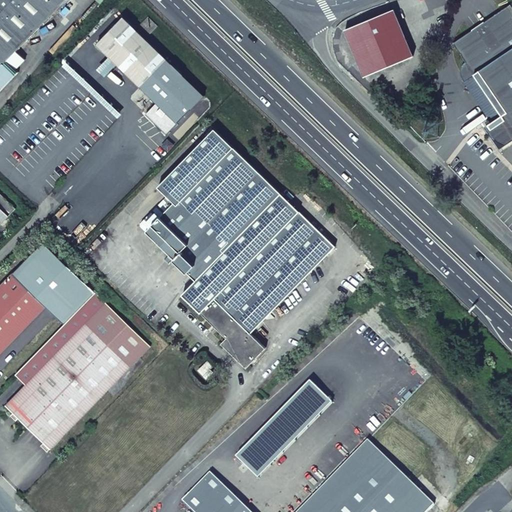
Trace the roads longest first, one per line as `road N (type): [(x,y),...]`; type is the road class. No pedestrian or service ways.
road 1 (motorway): [(170,0),(511,329)]
road 2 (motorway): [(511,293),(207,0)]
road 3 (unknown): [(251,148),(224,124),(212,124),(125,216),(114,244),(118,266),(132,281),(253,384)]
road 4 (residential): [(511,243),(329,60),(306,7)]
road 5 (unknown): [(82,0),(0,103)]
